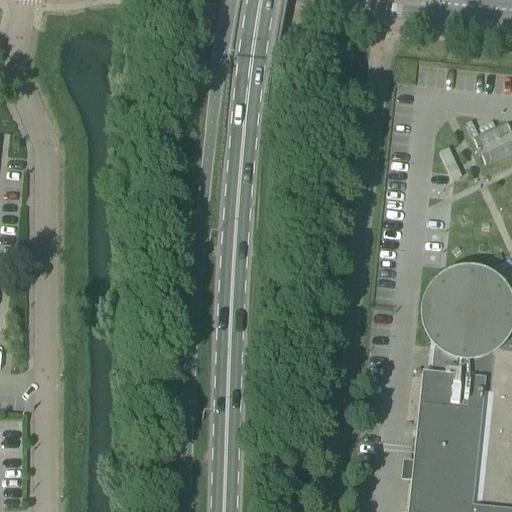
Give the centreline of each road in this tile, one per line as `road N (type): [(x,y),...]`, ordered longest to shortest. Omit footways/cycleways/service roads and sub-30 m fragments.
road 1 (unclassified): [(46,511),(45,144),(15,74),(22,0)]
road 2 (secondary): [(223,511),(262,0)]
